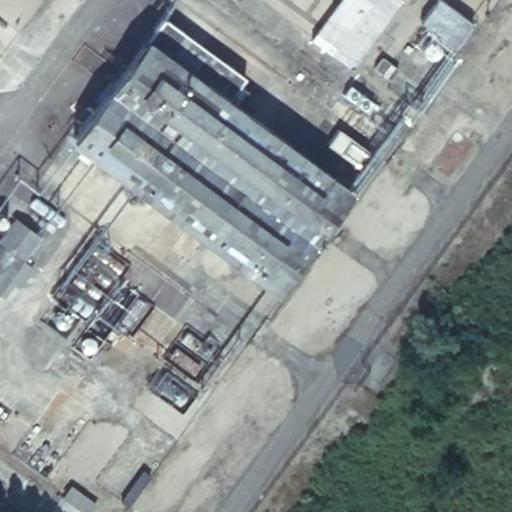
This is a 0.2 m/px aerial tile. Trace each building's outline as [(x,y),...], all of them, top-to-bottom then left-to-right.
[(338,0),(310,40),(352,69),(399,0),(338,0)] [(440,0),(435,0),(419,24),(454,47),(472,21),(440,0)] [(242,69),(160,8),(68,132),(271,283),(347,180),(226,91),(242,69)] [(16,220),(0,240),(0,291),(42,240),(16,220)] [(71,487),(59,503),(71,511),(88,511),(94,504),(71,487)]
